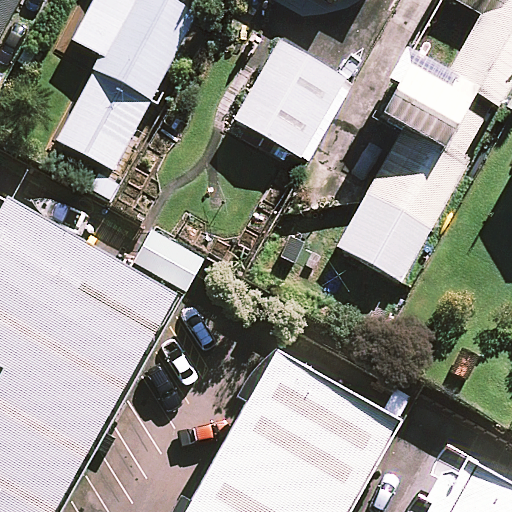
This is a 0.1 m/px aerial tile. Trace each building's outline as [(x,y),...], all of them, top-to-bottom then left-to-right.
[(0,0),(0,37),(21,0),(0,0)] [(95,0),(73,43),(102,59),(56,144),(112,173),(199,9),(181,0),(95,0)] [(310,0),(331,10),(335,0),(310,0)] [(386,87),(395,91),(379,119),(403,133),(337,249),(400,284),(467,163),(461,160),(490,107),(496,110),(511,79),(511,0),(445,0),(479,19),(448,75),(406,51),(386,87)] [(349,86),(278,47),(234,124),(305,164),(349,86)] [(59,511),(184,297),(14,199),(0,223),(0,365),(11,372),(0,392),(0,511),(59,511)] [(141,264),(195,294),(213,261),(160,231),(141,264)] [(356,511),(407,423),(281,352),(189,511),(356,511)] [(511,511),(511,484),(464,458),(437,504),(452,511),(511,511)]
